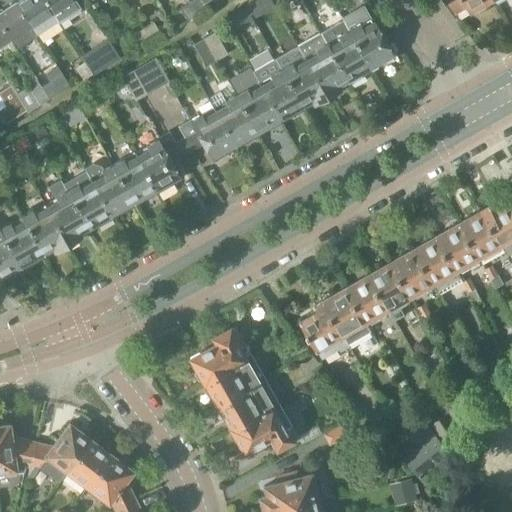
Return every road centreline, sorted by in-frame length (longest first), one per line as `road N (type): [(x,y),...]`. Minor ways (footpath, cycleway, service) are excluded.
road 1 (tertiary): [(85,338),(165,303),(482,122)]
road 2 (tertiary): [(469,99),(76,319)]
road 3 (residential): [(198,511),(179,462),(85,338)]
